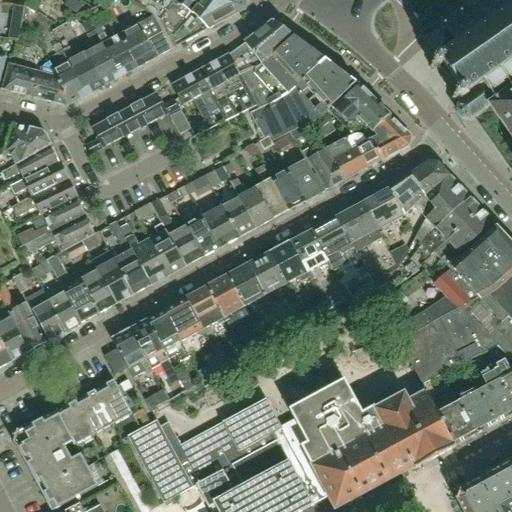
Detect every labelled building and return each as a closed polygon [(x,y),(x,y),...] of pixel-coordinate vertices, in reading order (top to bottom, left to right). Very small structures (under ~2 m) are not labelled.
[(131,0),(144,10),(146,7),(148,4),(150,0),(131,0)] [(159,21),(172,0),(150,0),(148,4),(146,7),(155,14),(159,21)] [(184,23),(201,0),(172,0),(159,21),(171,39),(184,23)] [(176,48),(246,9),(245,2),(241,0),(201,0),(184,23),(171,39),(176,48)] [(511,0),(478,0),(476,1),(475,0),(473,0),(473,1),(474,3),(460,13),(459,10),(456,12),(458,14),(444,24),(442,22),(440,24),(441,26),(439,27),(440,29),(427,38),(422,37),(422,42),(425,42),(436,58),(432,61),(433,63),(428,67),(431,71),(436,68),(438,70),(442,67),(458,90),(454,93),(455,95),(450,98),(453,103),(458,99),(459,101),(457,102),(455,112),(461,120),(470,121),(489,108),(511,140),(511,0)] [(21,24),(24,7),(13,6),(10,22),(21,24)] [(138,69),(117,32),(114,33),(116,37),(107,41),(94,17),(89,20),(121,78),(138,69)] [(162,35),(152,17),(137,26),(123,32),(122,29),(117,32),(138,69),(155,59),(146,44),(162,35)] [(121,78),(89,20),(80,25),(91,46),(94,44),(96,48),(85,54),(103,88),(121,78)] [(268,62),(293,37),(277,25),(268,25),(249,40),(229,56),(239,76),(265,64),(268,62)] [(272,82),(309,49),(293,37),(268,62),(265,64),(239,76),(248,94),(253,91),(272,82)] [(103,88),(85,54),(75,59),(68,48),(63,51),(86,97),(103,88)] [(286,95),(324,61),(309,49),(272,82),(253,91),(262,108),(286,95)] [(53,71),(57,78),(70,106),(86,97),(63,51),(56,54),(62,66),(53,71)] [(229,56),(200,71),(211,91),(208,92),(224,122),(255,106),(248,94),(239,76),(229,56)] [(323,115),(356,85),(324,61),(286,95),(262,108),(249,115),(258,131),(259,130),(264,140),(270,137),(273,144),(291,134),(313,124),(323,115)] [(33,82),(35,72),(8,65),(2,91),(33,99),(37,83),(33,82)] [(36,68),(35,72),(33,82),(37,83),(33,99),(67,108),(70,106),(57,78),(39,73),(40,69),(36,68)] [(211,91),(200,71),(171,86),(173,90),(170,92),(174,101),(178,108),(192,100),(208,130),(217,126),(201,96),(208,92),(211,91)] [(348,126),(373,101),(358,86),(333,111),(348,126)] [(134,131),(178,108),(174,101),(163,107),(156,95),(124,112),(134,131)] [(372,132),(389,116),(373,101),(348,126),(355,132),(360,131),(363,129),(365,131),(368,128),(372,132)] [(90,155),(134,131),(124,112),(92,130),(98,141),(86,147),(90,155)] [(190,129),(180,112),(170,118),(179,135),(190,129)] [(410,137),(389,116),(372,132),(377,137),(370,141),(381,161),(408,146),(410,137)] [(51,147),(46,137),(40,132),(11,126),(10,126),(2,155),(11,157),(16,166),(51,147)] [(164,138),(158,127),(151,131),(157,142),(164,138)] [(277,151),(295,141),(291,134),(273,144),(277,151)] [(381,161),(370,141),(366,143),(363,137),(353,137),(346,141),(346,140),(345,140),(362,171),(381,161)] [(274,148),(269,139),(258,145),(263,154),(274,148)] [(362,171),(345,140),(326,150),(344,181),(362,171)] [(135,154),(129,143),(122,147),(128,157),(135,154)] [(23,181),(59,163),(51,147),(16,166),(2,173),(6,181),(20,174),(23,181)] [(252,147),(244,151),(245,152),(247,157),(249,159),(257,155),(256,153),(256,152),(253,148),(252,147)] [(344,181),(326,150),(313,157),(308,149),(302,152),(325,191),(344,181)] [(322,193),(302,157),(295,161),(298,167),(292,170),(290,167),(287,169),(305,202),(322,193)] [(31,199),(68,181),(59,163),(23,181),(14,186),(18,194),(27,190),(31,199)] [(431,192),(449,177),(436,163),(426,163),(422,166),(421,166),(419,167),(420,168),(413,172),(409,175),(427,196),(424,198),(430,205),(437,198),(431,192)] [(234,172),(231,165),(222,169),(227,176),(234,172)] [(288,211),(268,173),(267,173),(264,167),(256,172),(263,186),(256,190),(272,220),(288,211)] [(303,203),(305,202),(287,169),(285,169),(287,173),(278,177),(274,169),(268,173),(288,211),(303,203)] [(424,198),(427,196),(409,175),(388,190),(404,215),(407,221),(418,211),(425,219),(434,210),(430,205),(424,198)] [(212,190),(205,177),(184,188),(189,197),(195,194),(197,199),(212,190)] [(434,228),(468,198),(449,177),(431,192),(437,198),(430,205),(434,210),(425,219),(426,220),(415,238),(422,245),(428,234),(434,228)] [(272,220),(256,190),(246,195),(238,180),(231,184),(239,198),(255,229),(272,220)] [(40,217),(42,216),(77,199),(68,181),(31,199),(31,200),(12,209),(17,220),(36,210),(40,217)] [(404,215),(388,190),(368,201),(365,202),(380,228),(404,215)] [(178,192),(168,197),(172,203),(182,199),(178,192)] [(255,229),(239,198),(222,208),(221,208),(237,239),(255,229)] [(468,198),(434,228),(428,234),(422,245),(431,255),(434,253),(446,241),(478,209),(468,198)] [(38,241),(86,217),(77,199),(42,216),(47,228),(35,234),(38,240),(38,241)] [(203,258),(186,227),(177,232),(160,201),(152,206),(156,214),(157,215),(160,222),(185,267),(203,258)] [(355,208),(337,218),(351,243),(355,251),(381,237),(377,229),(380,228),(365,202),(355,208)] [(152,206),(135,215),(140,224),(157,215),(156,214),(152,206)] [(237,239),(221,208),(204,218),(220,248),(237,239)] [(446,266),(492,224),(478,209),(446,241),(434,253),(446,266)] [(60,254),(64,252),(81,242),(95,235),(86,217),(38,241),(38,240),(20,249),(24,257),(36,251),(37,252),(55,243),(60,254)] [(220,248),(204,218),(202,218),(186,227),(203,258),(220,248)] [(351,243),(337,218),(311,232),(325,257),(351,243)] [(149,243),(168,277),(185,267),(160,222),(154,225),(160,237),(149,243)] [(151,286),(116,223),(109,227),(125,256),(114,261),(133,296),(151,286)] [(168,277),(149,243),(139,248),(129,229),(126,230),(124,227),(119,229),(116,223),(151,286),(168,277)] [(511,245),(496,227),(445,273),(462,291),(471,301),(478,308),(511,276),(511,245)] [(328,262),(325,257),(311,232),(290,243),(309,278),(310,281),(314,279),(310,272),(328,262)] [(81,242),(64,252),(68,260),(86,252),(81,242)] [(309,278),(290,243),(289,242),(268,254),(285,285),(298,278),(300,282),(309,278)] [(406,245),(390,254),(399,269),(410,251),(406,245)] [(133,296),(114,261),(109,253),(92,262),(98,272),(116,305),(133,296)] [(285,285),(268,254),(248,265),(264,296),(285,285)] [(116,305),(98,272),(70,287),(54,258),(47,262),(57,281),(59,280),(61,285),(83,323),(116,305)] [(268,303),(264,296),(248,265),(227,276),(248,315),(259,309),(262,315),(269,311),(266,305),(268,303)] [(400,341),(471,301),(462,291),(445,273),(433,285),(446,297),(424,313),(392,331),(398,342),(400,341)] [(28,290),(20,276),(12,281),(19,295),(28,290)] [(248,315),(227,276),(206,287),(225,321),(224,321),(227,326),(248,315)] [(421,386),(422,386),(497,347),(511,363),(511,276),(478,308),(471,301),(400,341),(421,386)] [(347,286),(352,296),(363,291),(357,280),(347,286)] [(66,333),(83,323),(61,285),(45,294),(49,302),(66,333)] [(225,321),(206,287),(185,299),(203,332),(224,321),(225,321)] [(24,297),(49,342),(66,333),(49,302),(45,294),(43,290),(32,296),(30,294),(24,297)] [(203,332),(185,299),(184,299),(185,300),(167,310),(184,342),(203,332)] [(327,310),(327,311),(329,314),(340,309),(334,299),(324,304),(327,310)] [(46,343),(25,306),(15,312),(9,300),(1,304),(6,314),(10,321),(28,353),(46,343)] [(312,319),(327,311),(327,310),(324,304),(308,313),(312,319)] [(184,342),(167,310),(148,320),(170,360),(178,356),(181,361),(189,357),(181,343),(184,342)] [(298,313),(287,319),(293,330),(304,324),(298,313)] [(28,353),(10,321),(6,314),(0,316),(0,342),(11,362),(28,353)] [(148,320),(130,330),(151,368),(158,364),(164,375),(164,374),(172,387),(173,387),(172,386),(180,381),(179,379),(169,361),(170,360),(148,320)] [(285,334),(281,327),(273,331),(276,338),(285,334)] [(153,372),(151,368),(130,330),(111,340),(116,350),(127,369),(139,362),(146,376),(153,372)] [(0,368),(11,362),(0,342),(0,368)] [(127,369),(116,350),(104,357),(115,377),(128,370),(126,369),(127,369)] [(224,352),(206,362),(213,375),(232,365),(224,352)] [(511,374),(510,375),(503,363),(495,367),(498,371),(493,373),(511,407),(511,374)] [(479,376),(486,388),(478,393),(496,426),(509,419),(508,418),(511,416),(511,407),(493,373),(489,375),(487,372),(479,376)] [(185,375),(179,379),(180,381),(183,386),(189,382),(185,375)] [(132,416),(113,380),(93,391),(111,427),(132,416)] [(455,449),(437,414),(422,386),(421,386),(375,411),(374,409),(362,415),(344,381),(289,411),(294,421),(288,424),(328,498),(335,511),(412,470),(414,469),(415,470),(419,469),(417,467),(416,467),(414,463),(425,457),(428,461),(427,462),(427,464),(431,462),(452,450),(455,449)] [(111,427),(93,391),(74,402),(93,437),(111,427)] [(168,401),(162,391),(145,401),(151,411),(168,401)] [(478,436),(496,426),(478,393),(457,403),(475,436),(478,435),(478,436)] [(217,511),(331,511),(334,510),(328,498),(288,424),(281,428),(266,400),(265,400),(265,401),(223,423),(222,424),(180,447),(168,424),(160,428),(157,422),(128,438),(138,458),(163,505),(164,504),(166,507),(173,503),(171,500),(197,486),(209,509),(215,506),(217,511)] [(93,437),(74,402),(55,412),(72,444),(74,448),(93,437)] [(475,436),(457,403),(437,414),(455,449),(472,439),(471,438),(475,436)] [(65,448),(72,444),(55,412),(18,432),(17,432),(13,444),(15,444),(33,479),(71,459),(65,448)] [(121,440),(113,444),(117,452),(125,447),(121,440)] [(139,492),(117,452),(110,456),(140,511),(150,511),(139,492)] [(52,511),(98,488),(81,456),(72,461),(71,459),(33,479),(51,511),(52,511)] [(511,511),(511,461),(510,462),(508,463),(509,463),(485,476),(485,475),(482,477),(483,477),(463,488),(458,491),(456,501),(457,501),(462,511),(511,511)] [(145,488),(139,492),(150,511),(160,506),(155,497),(151,499),(145,488)] [(103,511),(100,506),(87,511),(83,511),(79,503),(62,511),(103,511)]
